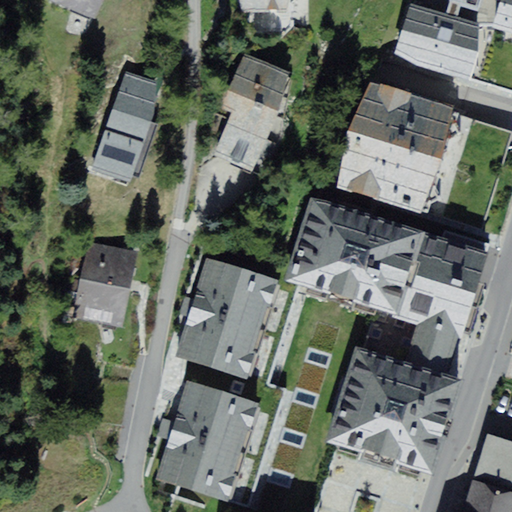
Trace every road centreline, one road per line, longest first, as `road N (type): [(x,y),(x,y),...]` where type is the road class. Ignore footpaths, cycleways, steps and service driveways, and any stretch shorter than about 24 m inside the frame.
road 1 (residential): [(142,511),(133,468),(177,224)]
road 2 (residential): [(428,511),(511,261)]
road 3 (track): [(177,224),(194,73),(193,0)]
